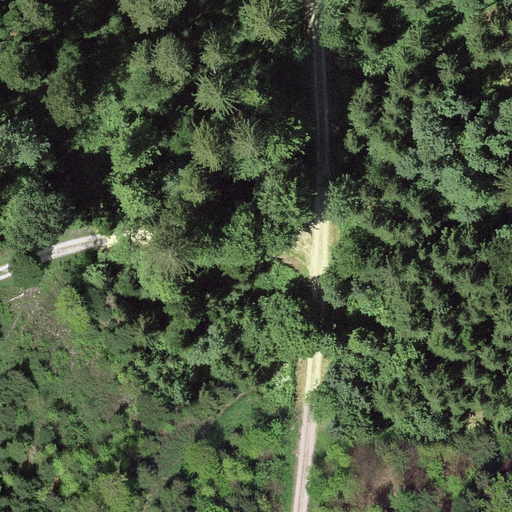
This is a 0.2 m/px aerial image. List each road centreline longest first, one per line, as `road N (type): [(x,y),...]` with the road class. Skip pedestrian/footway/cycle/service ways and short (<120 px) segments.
road 1 (track): [(316,0),(324,245),(297,511)]
road 2 (track): [(0,269),(72,245),(136,236),(324,245)]
